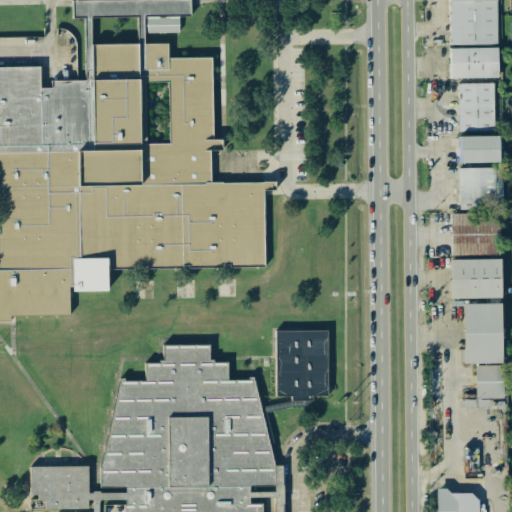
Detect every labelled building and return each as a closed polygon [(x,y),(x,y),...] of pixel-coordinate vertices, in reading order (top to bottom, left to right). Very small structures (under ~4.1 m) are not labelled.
[(495,0),(447,0),(449,45),(496,44),(495,0)] [(264,266),(106,269),(107,292),(69,292),(69,316),(0,316),(0,66),(39,67),(39,88),(50,87),(50,80),(90,80),(89,43),(167,43),(167,57),(211,56),(212,137),(221,138),(221,150),(209,150),(208,181),(262,180),(264,266)] [(449,78),(496,78),(496,47),(448,48),(449,78)] [(458,131),(494,131),(493,83),(457,83),(458,131)] [(458,136),(458,163),(502,162),(502,136),(458,136)] [(458,209),(502,209),(502,168),(457,168),(458,209)] [(498,254),(497,212),(449,213),(450,255),(498,254)] [(448,259),(449,298),(500,297),(499,259),(448,259)] [(501,363),(500,304),(461,304),(462,363),(501,363)] [(327,396),(326,330),(274,331),(275,396),(290,396),(290,401),(312,400),(312,396),(327,396)] [(162,345),(208,344),(208,361),(226,361),(227,379),(253,379),(274,465),(274,485),(241,485),(242,511),(126,511),(126,499),(88,500),(88,508),(30,507),(29,466),(86,466),(87,493),(125,493),(125,486),(100,488),(100,466),(119,380),(144,380),(144,362),(163,362),(162,345)] [(475,398),(504,398),(504,364),(474,365),(475,398)] [(488,399),(471,399),(471,406),(488,407),(488,399)] [(435,488),(435,511),(476,511),(476,493),(447,493),(447,488),(435,488)]
